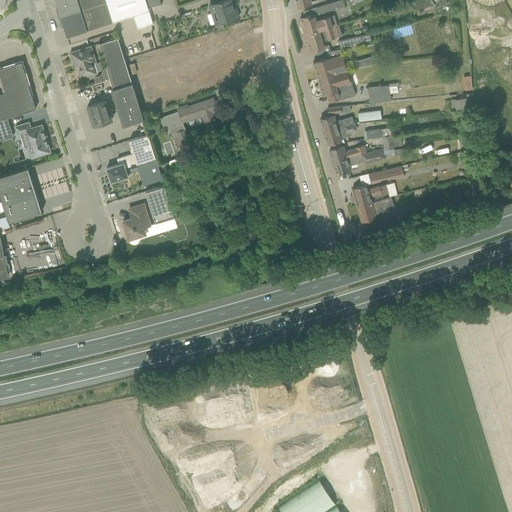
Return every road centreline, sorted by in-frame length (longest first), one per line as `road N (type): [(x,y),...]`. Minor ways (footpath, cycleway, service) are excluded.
road 1 (motorway): [(511,224),(193,323),(0,370)]
road 2 (motorway): [(0,394),(325,309),(511,248)]
road 3 (tertiary): [(405,511),(291,128),(270,0)]
road 4 (unclassified): [(90,203),(29,12)]
